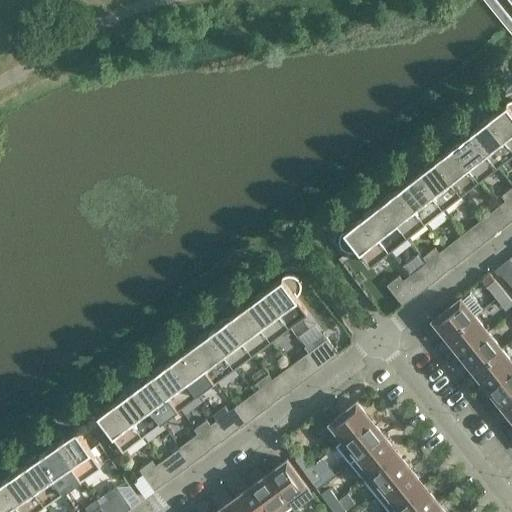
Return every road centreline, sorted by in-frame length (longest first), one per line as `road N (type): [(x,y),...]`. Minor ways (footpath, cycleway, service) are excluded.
road 1 (residential): [(139,511),(376,340)]
road 2 (residential): [(376,340),(511,506)]
road 3 (residential): [(376,340),(511,232)]
